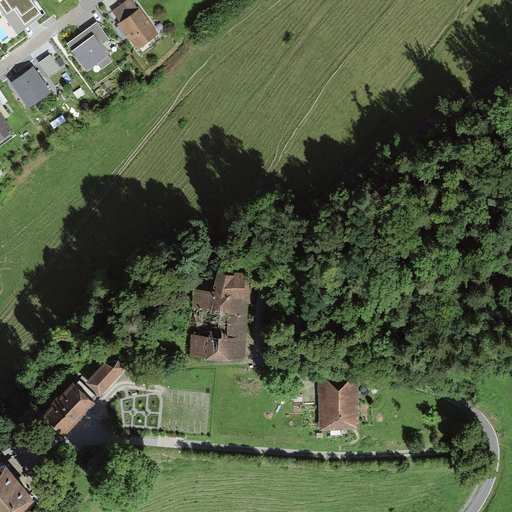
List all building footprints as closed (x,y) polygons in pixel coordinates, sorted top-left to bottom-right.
[(41,16),(29,0),(1,0),(0,1),(0,8),(18,33),(41,16)] [(129,0),(112,13),(136,46),(155,33),(131,0),(129,0)] [(99,69),(111,61),(99,44),(107,39),(96,23),(67,43),(86,71),(96,64),(99,69)] [(50,55),(39,63),(48,76),(60,68),(50,55)] [(60,56),(56,60),(61,67),(66,64),(60,56)] [(52,92),(33,66),(10,82),(29,109),(52,92)] [(0,108),(0,139),(15,129),(0,108)] [(197,270),(192,351),(239,354),(244,272),(197,270)] [(99,390),(121,368),(109,356),(87,378),(99,390)] [(319,374),(320,425),(354,425),(353,374),(319,374)] [(59,427),(90,400),(75,383),(44,410),(59,427)] [(0,511),(11,511),(34,490),(5,456),(0,458),(0,511)]
